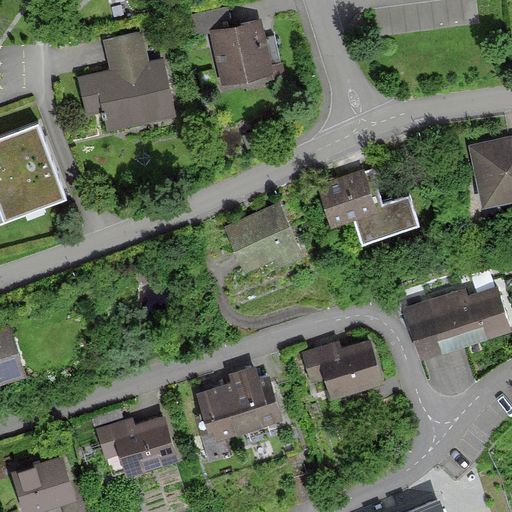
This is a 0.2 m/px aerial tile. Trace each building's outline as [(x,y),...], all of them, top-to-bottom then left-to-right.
[(209,32),(231,27),(227,8),(185,17),(189,36),(209,32)] [(265,38),(261,20),(231,27),(209,32),(221,87),(287,73),(285,62),(280,63),(275,36),(265,38)] [(103,114),(107,132),(179,117),(166,56),(151,59),(145,29),(102,38),(109,70),(78,77),(87,117),(103,114)] [(0,135),(0,211),(62,189),(37,122),(0,135)] [(511,133),(467,143),(481,209),(511,202),(511,133)] [(316,184),(331,229),(354,221),(363,246),(421,227),(410,194),(384,203),(373,169),(365,171),(364,168),(316,184)] [(295,224),(309,222),(306,198),(292,200),(295,224)] [(279,269),(303,258),(279,204),(227,227),(247,273),(275,261),(279,269)] [(421,360),(511,332),(498,287),(468,296),(466,290),(405,309),(421,360)] [(0,326),(0,380),(19,375),(6,325),(0,326)] [(323,379),(331,401),(384,383),(370,340),(343,348),(340,338),(301,351),(311,383),(323,379)] [(271,412),(260,376),(192,396),(203,432),(271,412)] [(126,419),(94,429),(101,452),(109,449),(115,468),(169,452),(159,418),(129,427),(126,419)] [(7,477),(19,509),(68,491),(56,459),(7,477)] [(408,511),(445,511),(440,499),(408,511)]
